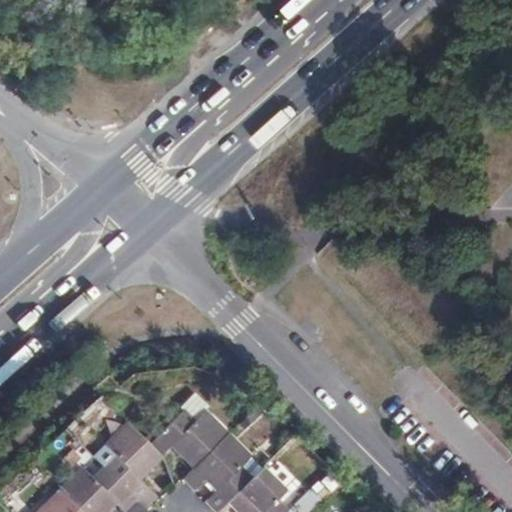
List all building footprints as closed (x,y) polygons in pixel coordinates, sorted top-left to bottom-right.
[(163,128),(210,84),(201,75),(155,119),(163,128)] [(294,284),(282,296),(303,319),(315,307),(294,284)] [(183,414),(150,445),(161,456),(171,446),(193,468),(226,435),(204,412),(192,423),(183,414)] [(150,445),(128,423),(103,447),(93,457),(105,468),(137,501),(147,492),(136,480),(161,456),(150,445)] [(251,460),(227,435),(226,435),(193,468),(183,478),(195,490),(204,481),(215,492),(205,501),(216,511),(217,511),(227,503),(248,482),(239,472),(251,460)] [(137,501),(105,468),(103,470),(91,481),(81,470),(59,491),(79,511),(106,511),(115,504),(122,511),(147,511),(148,511),(137,501)] [(260,470),(248,482),(227,503),(235,511),(278,511),(272,505),(284,493),(260,470)] [(297,511),(302,511),(328,496),(319,483),(290,502),(297,511)] [(79,511),(59,491),(38,511),(79,511)]
